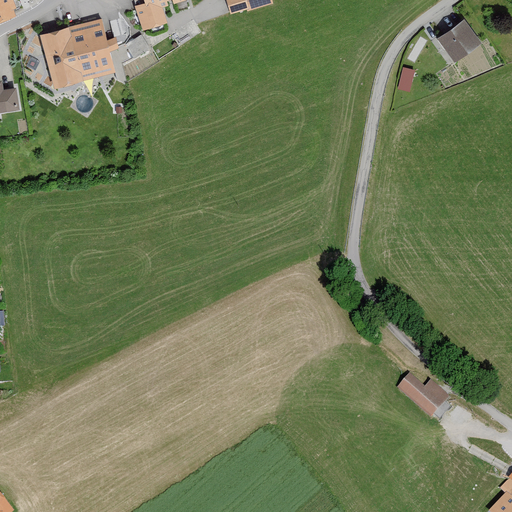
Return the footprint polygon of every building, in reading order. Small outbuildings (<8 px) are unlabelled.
[(0,0),(0,21),(15,16),(13,10),(15,9),(11,0),(0,0)] [(123,0),(129,16),(137,14),(142,30),(168,22),(164,8),(188,0),(123,0)] [(228,0),(232,12),(248,7),(249,10),(272,3),(271,0),(228,0)] [(108,41),(102,20),(41,36),(55,90),(116,74),(110,51),(119,49),(117,38),(108,41)] [(482,44),(464,21),(439,40),(456,63),(482,44)] [(141,33),(126,41),(134,55),(149,46),(141,33)] [(411,89),(415,66),(402,64),(398,87),(411,89)] [(0,113),(19,111),(16,89),(4,91),(3,82),(0,81),(0,113)] [(397,389),(432,419),(450,398),(430,381),(424,388),(409,375),(397,389)] [(493,511),(511,511),(511,478),(501,490),(507,495),(492,511),(493,511)] [(12,511),(0,496),(0,511),(12,511)]
